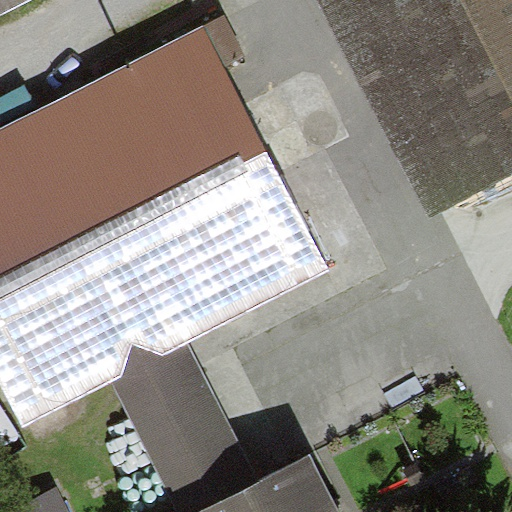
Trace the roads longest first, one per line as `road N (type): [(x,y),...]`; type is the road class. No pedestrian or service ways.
road 1 (track): [(511,202),(407,255),(511,449)]
road 2 (unknown): [(407,255),(367,145),(293,0)]
